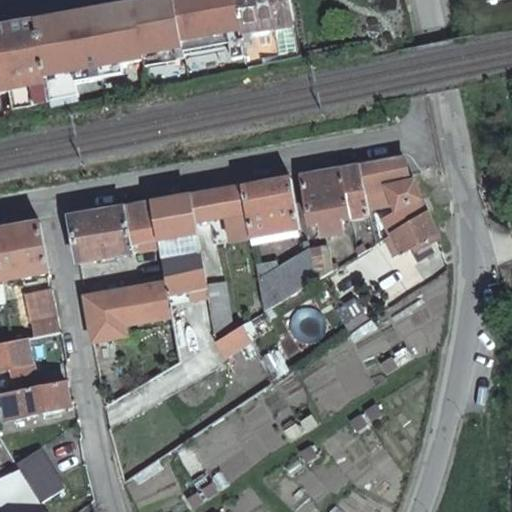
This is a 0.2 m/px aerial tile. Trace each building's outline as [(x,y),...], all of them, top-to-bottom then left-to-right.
[(246,65),(233,0),(165,0),(132,6),(142,61),(147,90),(160,87),(156,68),(150,56),(166,53),(182,50),(184,59),(168,62),(165,62),(166,70),(169,70),(171,78),(187,75),(186,70),(232,62),(233,67),(246,65)] [(299,53),(289,0),(233,0),(246,65),(247,69),(264,66),(263,61),(299,53)] [(142,61),(132,6),(36,23),(47,87),(47,90),(49,103),(79,97),(75,73),(96,70),(97,74),(103,73),(103,68),(142,61)] [(47,87),(36,23),(0,29),(0,80),(2,91),(39,83),(40,87),(47,87)] [(166,53),(168,62),(184,59),(182,50),(166,53)] [(50,105),(49,103),(47,90),(23,95),(23,98),(4,102),(7,116),(50,105)] [(389,235),(392,233),(427,211),(409,171),(407,172),(404,165),(406,164),(404,159),(358,167),(367,207),(378,205),(376,189),(385,187),(392,201),(387,203),(389,208),(394,206),(396,211),(383,219),(389,235)] [(368,214),(367,207),(358,167),(339,171),(348,218),(368,214)] [(348,218),(339,171),(300,177),(310,226),(320,225),(322,238),(340,234),(338,222),(348,220),(348,218)] [(289,180),(243,188),(247,218),(247,219),(248,228),(250,238),(298,230),(289,180)] [(243,188),(189,197),(193,221),(196,221),(227,216),(230,231),(248,228),(247,219),(247,218),(243,188)] [(170,317),(178,363),(215,341),(206,284),(196,221),(193,221),(189,197),(151,204),(154,222),(152,224),(155,239),(164,283),(164,287),(170,317)] [(69,220),(77,263),(136,252),(136,242),(155,239),(152,224),(154,222),(151,204),(69,220)] [(403,252),(437,232),(427,211),(392,233),(403,252)] [(0,279),(0,281),(48,273),(39,226),(0,232),(0,279)] [(231,242),(250,238),(248,228),(230,231),(231,242)] [(355,256),(364,250),(362,246),(354,250),(355,256)] [(307,250),(313,282),(334,269),(333,265),(327,265),(323,247),(307,250)] [(257,280),(262,312),(313,282),(307,250),(257,280)] [(83,298),(91,344),(109,341),(107,329),(124,326),(170,317),(164,287),(164,283),(83,298)] [(206,284),(215,341),(231,332),(223,283),(206,284)] [(60,334),(51,290),(24,295),(28,324),(30,323),(32,338),(60,334)] [(336,306),(354,335),(373,322),(355,294),(336,306)] [(107,329),(109,341),(126,337),(124,326),(107,329)] [(231,332),(215,341),(223,356),(248,341),(240,326),(231,332)] [(0,344),(0,368),(10,367),(12,375),(32,371),(30,362),(26,340),(0,344)] [(65,382),(4,393),(8,418),(69,407),(65,382)] [(15,464),(19,470),(40,503),(62,489),(37,449),(15,464)] [(19,470),(0,478),(0,502),(4,511),(45,511),(40,503),(19,470)]
